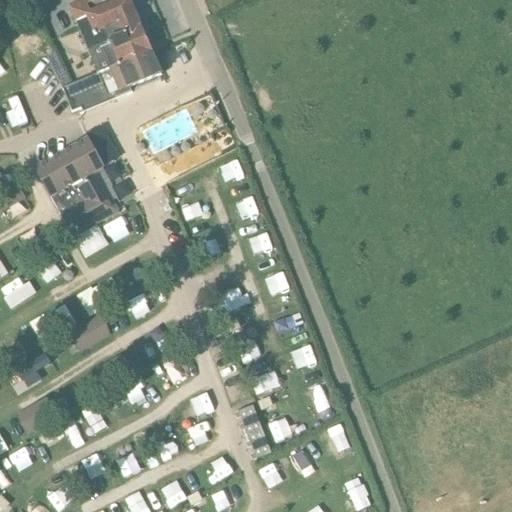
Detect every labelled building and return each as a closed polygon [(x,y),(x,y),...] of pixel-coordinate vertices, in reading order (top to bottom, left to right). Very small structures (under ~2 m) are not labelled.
[(97,76),(152,54),(129,0),(81,0),(68,5),(97,76)] [(161,77),(152,54),(97,76),(62,90),(72,114),(83,110),(84,113),(109,104),(132,94),(132,93),(128,94),(127,91),(161,77)] [(70,240),(113,213),(92,175),(103,169),(87,141),(34,172),(70,240)] [(243,159),(223,165),(230,186),(249,179),(243,159)] [(203,200),(184,203),(187,221),(206,217),(203,200)] [(218,239),(200,241),(203,261),(221,258),(218,239)] [(1,254),(0,254),(0,281),(11,277),(1,254)] [(24,277),(3,289),(14,309),(39,294),(32,283),(28,285),(24,277)] [(91,318),(126,301),(115,279),(80,296),(91,318)] [(67,306),(34,323),(43,342),(77,325),(67,306)] [(299,310),(278,318),(284,335),(306,327),(299,310)] [(98,322),(72,334),(83,356),(108,344),(98,322)] [(36,378),(52,374),(48,360),(32,365),(36,378)] [(28,435),(62,417),(53,398),(18,417),(28,435)] [(271,455),(253,408),(239,413),(256,460),(271,455)] [(0,430),(0,459),(12,453),(0,430)] [(102,467),(88,472),(95,495),(109,490),(102,467)] [(182,485),(166,491),(172,508),(188,502),(182,485)] [(126,502),(131,511),(151,511),(142,493),(126,502)]
